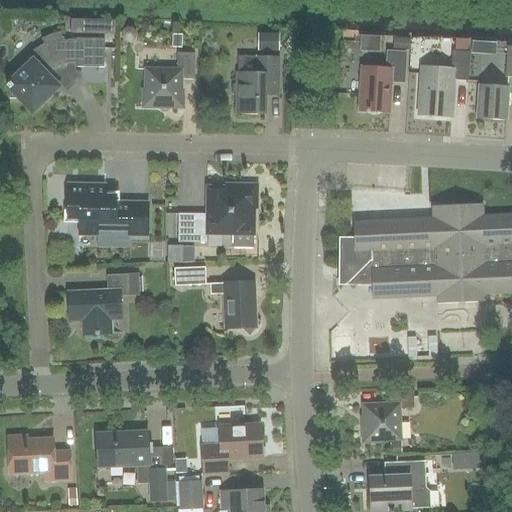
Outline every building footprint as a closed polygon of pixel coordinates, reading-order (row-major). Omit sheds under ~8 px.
[(73,21),(72,33),(115,34),(116,22),(73,21)] [(106,39),(77,39),(70,39),(64,40),(62,32),(52,35),(42,39),(46,45),(42,47),(38,50),(32,54),(29,57),(34,62),(22,73),(11,73),(11,83),(7,86),(10,89),(10,99),(22,99),(33,111),(58,87),(46,75),(50,72),(52,70),(54,69),(58,67),(60,66),(63,65),(68,64),(73,63),(77,63),(77,67),(105,68),(106,39)] [(262,34),(262,51),(279,51),(279,35),(262,34)] [(363,37),(362,51),(380,52),(381,38),(363,37)] [(395,39),(395,51),(411,52),(412,40),(395,39)] [(457,39),(456,51),(469,52),(469,40),(457,39)] [(469,81),(471,53),(453,51),(452,70),(423,68),(420,115),(452,117),(455,81),(469,81)] [(405,83),(407,53),(389,52),(388,69),(363,67),(360,111),(390,113),(392,82),(405,83)] [(195,80),(196,54),(178,54),(178,70),(146,69),(146,90),(143,90),(143,108),(185,109),(185,97),(183,97),(183,80),(195,80)] [(239,57),(239,73),(238,114),(266,115),(267,95),(279,96),(280,57),(258,57),(239,57)] [(508,121),(510,87),(480,85),(478,119),(508,121)] [(98,236),(98,230),(130,231),(130,236),(149,236),(149,203),(116,202),(116,196),(106,195),(106,185),(69,184),(69,220),(81,220),(80,235),(98,236)] [(255,236),(256,207),(258,207),(259,185),(244,185),(244,187),(208,187),(208,214),(180,214),(179,242),(208,243),(208,235),(234,235),(234,249),(254,249),(255,236)] [(434,219),(354,222),(354,238),(339,238),(340,286),(373,286),(373,299),(437,296),(438,304),(478,303),(478,295),(511,293),(511,215),(484,216),(483,204),(433,207),(434,219)] [(169,246),(169,263),(182,263),(183,247),(169,246)] [(176,287),(207,285),(206,268),(175,269),(176,287)] [(121,297),(141,296),(140,274),(108,275),(108,291),(69,292),(70,322),(83,321),(84,336),(113,334),(112,320),(122,319),(121,297)] [(224,284),(224,285),(211,285),(211,296),(224,296),(226,329),(242,329),(250,336),(262,323),(257,319),(256,282),(224,284)] [(401,409),(415,409),(414,391),(388,392),(389,404),(363,405),(364,427),(362,427),(363,444),(381,444),(381,441),(402,440),(401,409)] [(229,458),(264,457),(262,426),(220,428),(221,447),(203,448),(204,473),(229,472),(229,458)] [(151,471),(150,466),(149,432),(97,434),(98,468),(138,466),(138,485),(149,485),(150,504),(169,504),(167,470),(151,471)] [(28,441),(28,437),(9,438),(10,474),(45,472),(46,481),(72,480),(71,452),(55,453),(54,440),(28,441)] [(400,444),(392,444),(392,454),(400,454),(400,444)] [(425,490),(427,488),(426,461),(396,463),(396,477),(370,478),(371,511),(431,509),(430,494),(425,490)] [(204,511),(203,481),(180,482),(181,511),(204,511)] [(230,511),(270,511),(265,511),(264,490),(221,492),(222,510),(231,510),(230,511)]
